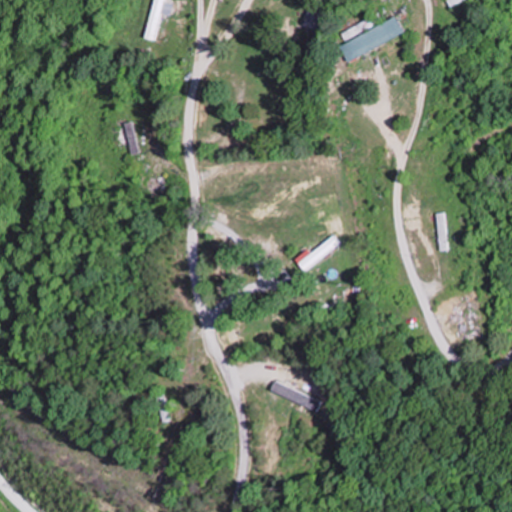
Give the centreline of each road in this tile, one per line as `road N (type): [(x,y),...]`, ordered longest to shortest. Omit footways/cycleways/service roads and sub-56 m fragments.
road 1 (residential): [(232,511),(244,472),(243,419),(197,266),(193,147),(209,27)]
road 2 (residential): [(511,357),(469,362),(432,305),(405,225),(402,176),(432,72),(431,0)]
road 3 (residential): [(198,195),(235,217),(277,281)]
